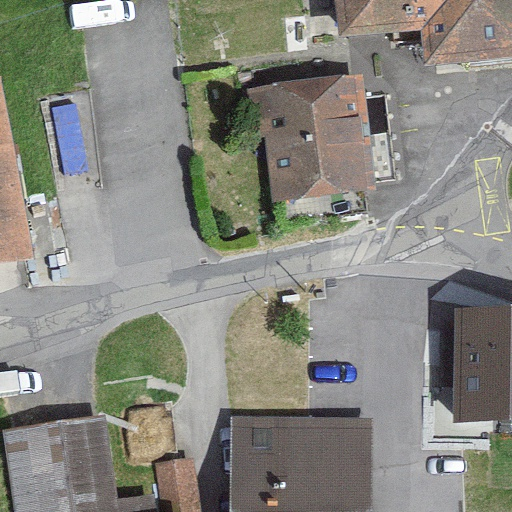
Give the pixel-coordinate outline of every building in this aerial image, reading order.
[(511,0),(334,0),(340,60),(429,51),(433,87),(511,79),(511,0)] [(365,90),(251,98),(254,146),(270,145),(274,204),(373,197),(365,90)] [(0,96),(0,270),(29,266),(0,96)] [(511,332),(452,331),(450,443),(511,444),(511,332)] [(120,511),(108,422),(0,437),(12,511),(202,511),(196,463),(161,468),(167,511),(120,511)] [(371,511),(373,429),(234,427),(232,511),(371,511)]
